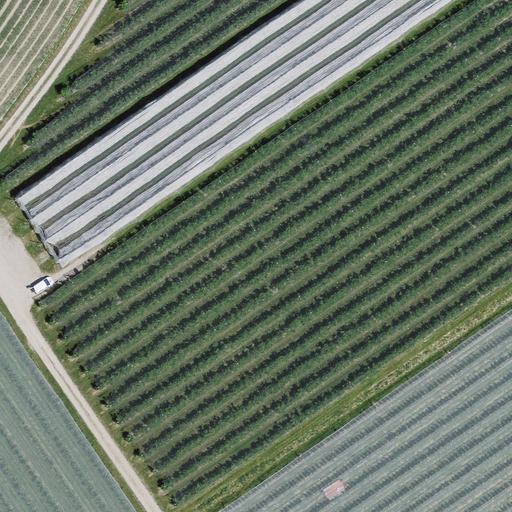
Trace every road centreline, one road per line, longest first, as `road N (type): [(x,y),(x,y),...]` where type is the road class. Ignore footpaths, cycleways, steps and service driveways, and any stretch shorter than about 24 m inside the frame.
road 1 (track): [(155,511),(0,283)]
road 2 (track): [(0,141),(100,0)]
